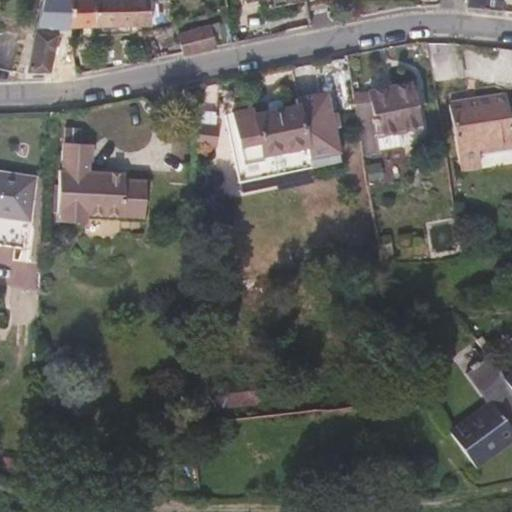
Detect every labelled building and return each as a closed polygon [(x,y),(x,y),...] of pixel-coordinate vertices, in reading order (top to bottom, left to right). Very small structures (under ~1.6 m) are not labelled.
[(71,64),(69,26),(72,0),(41,0),(30,45),(24,75),(46,72),(46,67),(71,64)] [(91,24),(90,0),(72,0),(69,26),(91,24)] [(148,19),(147,0),(90,0),(91,24),(142,20),(148,19)] [(500,13),(502,0),(468,0),(467,9),(500,13)] [(214,41),(208,17),(179,22),(183,47),(214,41)] [(0,36),(19,43),(23,28),(0,21),(0,36)] [(154,53),(151,31),(144,32),(147,54),(154,53)] [(0,58),(15,62),(19,43),(0,36),(0,58)] [(24,75),(30,45),(19,43),(15,62),(12,76),(24,75)] [(465,78),(459,47),(427,44),(433,83),(465,78)] [(418,130),(409,83),(368,91),(368,95),(357,97),(358,104),(354,105),(363,156),(380,153),(377,138),(418,130)] [(287,174),(312,168),(339,162),(324,96),(298,101),(300,109),(255,119),(253,110),(226,116),(238,177),(285,167),(287,174)] [(511,147),(511,131),(505,96),(449,106),(460,170),(481,167),(479,154),(511,147)] [(211,169),(217,117),(197,116),(191,167),(211,169)] [(144,222),(147,183),(125,182),(125,177),(89,175),(90,166),(93,166),(94,147),(63,145),(63,172),(58,172),(56,216),(60,216),(60,224),(86,226),(86,218),(144,222)] [(383,180),(381,164),(364,167),(367,182),(383,180)] [(0,245),(24,249),(34,180),(0,174),(0,245)] [(511,375),(505,380),(491,359),(468,377),(488,405),(450,433),(476,468),(511,441),(511,430),(508,426),(511,422),(511,375)]
